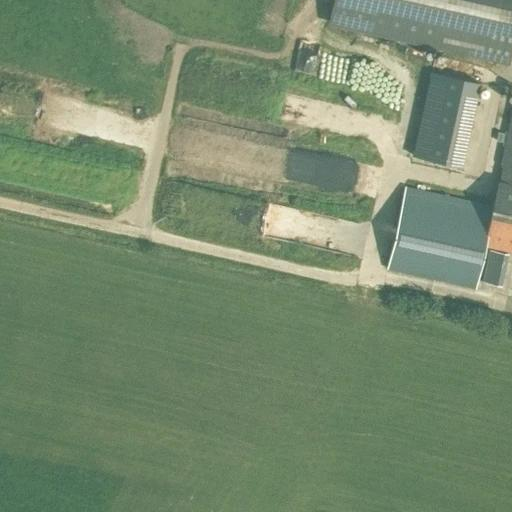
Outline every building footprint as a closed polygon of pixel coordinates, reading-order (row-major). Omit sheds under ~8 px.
[(508,64),(511,46),(511,0),(331,0),(327,24),(508,64)] [(460,166),(478,71),(431,62),(412,157),(460,166)] [(511,104),(499,166),(501,167),(498,181),(497,180),(491,206),(404,187),(386,269),(476,288),(483,246),(511,252),(511,104)] [(346,114),(344,130),(362,132),(364,115),(346,114)] [(299,205),(293,236),(361,248),(366,217),(299,205)]
